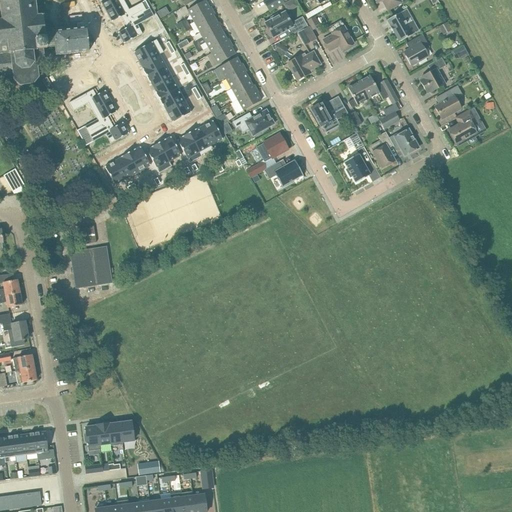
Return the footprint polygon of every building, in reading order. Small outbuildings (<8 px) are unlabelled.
[(10,54),(13,76),(13,81),(19,85),(34,83),(39,77),(38,68),(41,68),(44,64),(43,49),(55,47),(55,55),(88,51),(87,39),(86,29),(65,31),(64,29),(62,29),(55,29),(55,30),(53,30),(53,31),(48,31),(44,3),(35,4),(35,3),(35,4),(34,0),(0,0),(0,3),(2,17),(0,17),(0,43),(7,43),(8,54),(10,54)] [(101,0),(100,1),(106,11),(124,1),(123,0),(101,0)] [(293,0),(291,0),(284,4),(288,11),(297,6),(293,0)] [(396,6),(402,3),(400,0),(374,0),(377,3),(382,0),(387,11),(396,6)] [(124,1),(106,11),(112,22),(121,17),(124,22),(146,10),(142,3),(129,10),(124,1)] [(193,21),(211,11),(205,1),(187,10),(193,21)] [(127,28),(118,33),(124,44),(127,42),(128,43),(132,41),(131,40),(142,34),(137,25),(154,16),(149,8),(146,10),(124,22),(127,28)] [(211,11),(193,21),(199,32),(217,22),(211,11)] [(401,12),(396,15),(387,20),(390,26),(390,27),(393,34),(394,33),(399,42),(408,37),(413,34),(408,25),(414,22),(410,16),(405,19),(401,12)] [(289,37),(308,27),(303,18),(291,24),(285,13),(278,16),(277,14),(271,18),(271,20),(265,23),(273,38),(285,31),(289,37)] [(319,26),(314,17),(307,21),(312,30),(319,26)] [(103,20),(99,30),(106,33),(110,23),(103,20)] [(453,28),(448,21),(439,26),(444,34),(453,28)] [(217,22),(199,32),(205,43),(223,33),(217,22)] [(297,33),(304,46),(316,39),(309,27),(308,27),(297,33)] [(323,40),(324,43),(329,51),(335,48),(335,47),(338,45),(342,51),(354,44),(349,36),(350,34),(348,30),(346,30),(344,27),(332,34),(323,40)] [(223,33),(205,43),(211,54),(229,44),(223,33)] [(410,58),(408,59),(411,66),(418,62),(420,65),(427,61),(425,58),(427,57),(424,50),(429,47),(422,35),(406,44),(409,49),(406,51),(410,58)] [(179,49),(189,44),(187,39),(177,44),(179,49)] [(156,40),(134,52),(140,64),(163,52),(156,40)] [(275,51),(284,57),(289,50),(280,44),(279,42),(272,46),(275,51)] [(0,43),(0,77),(13,76),(10,54),(8,54),(7,43),(0,43)] [(235,55),(229,44),(211,54),(217,64),(235,55)] [(469,54),(464,44),(452,51),(456,58),(463,58),(469,54)] [(163,52),(140,64),(143,69),(142,69),(146,76),(165,66),(159,55),(163,52)] [(301,56),(296,59),(287,64),(297,81),(310,73),(309,71),(320,65),(313,52),(302,58),(301,56)] [(225,78),(243,69),(237,58),(219,67),(225,78)] [(441,58),(427,66),(431,72),(421,77),(422,79),(420,81),(427,94),(429,92),(430,93),(445,84),(437,71),(446,66),(441,58)] [(165,66),(146,76),(150,83),(153,88),(171,77),(165,66)] [(243,69),(225,78),(231,89),(249,79),(243,69)] [(358,82),(368,99),(379,93),(383,100),(388,97),(392,105),(398,101),(386,80),(380,83),(381,84),(376,87),(370,76),(358,82)] [(171,77),(153,88),(156,92),(155,92),(159,99),(178,89),(171,77)] [(249,79),(231,89),(237,100),(255,90),(249,79)] [(53,88),(48,80),(43,83),(48,91),(53,88)] [(368,99),(358,82),(347,88),(354,99),(348,102),(352,109),(368,99)] [(457,86),(452,89),(443,94),(446,100),(434,107),(441,120),(461,109),(455,99),(462,95),(457,86)] [(178,89),(159,99),(163,106),(166,111),(184,101),(178,89)] [(93,90),(69,103),(73,111),(88,103),(93,111),(111,101),(105,91),(96,96),(93,90)] [(261,101),(255,90),(237,100),(243,111),(261,101)] [(97,120),(84,127),(89,134),(110,122),(107,117),(117,112),(111,101),(93,111),(97,120)] [(184,101),(166,111),(172,123),(191,113),(184,101)] [(320,126),(321,126),(325,133),(339,125),(337,120),(348,114),(344,108),(331,115),(324,101),(311,109),(320,126)] [(470,110),(464,113),(455,118),(459,124),(447,131),(455,145),(476,133),(469,120),(474,117),(470,110)] [(267,113),(266,111),(252,119),(249,114),(233,123),(236,128),(245,123),(253,136),(254,135),(255,136),(262,133),(261,131),(274,124),(272,121),(273,121),(269,113),(267,113)] [(355,127),(362,124),(355,112),(348,115),(355,127)] [(379,121),(384,129),(399,121),(394,113),(379,121)] [(217,118),(221,125),(226,123),(222,116),(217,118)] [(212,121),(200,128),(212,149),(213,149),(211,146),(223,140),(212,121)] [(110,122),(89,134),(93,142),(106,135),(110,144),(121,138),(122,139),(126,136),(126,135),(129,134),(123,123),(113,128),(110,122)] [(227,123),(221,127),(225,134),(231,131),(227,123)] [(84,127),(77,131),(81,138),(84,137),(87,136),(89,134),(84,127)] [(196,130),(189,134),(201,157),(202,156),(201,155),(212,149),(200,128),(196,130)] [(389,138),(393,146),(396,152),(401,149),(404,156),(418,148),(408,130),(397,136),(396,134),(389,138)] [(385,132),(379,135),(378,137),(383,146),(372,152),(382,169),(395,161),(388,149),(393,146),(389,138),(385,132)] [(352,136),(349,138),(357,151),(364,147),(356,133),(352,136)] [(84,137),(81,138),(85,146),(93,142),(89,134),(87,136),(84,137)] [(182,138),(177,141),(189,163),(201,157),(189,134),(182,137),(182,138)] [(256,148),(264,163),(288,149),(279,135),(256,148)] [(165,140),(158,143),(171,167),(171,166),(169,162),(181,156),(171,137),(166,140),(165,140)] [(151,148),(146,151),(159,173),(171,167),(158,143),(151,147),(151,148)] [(135,149),(128,153),(138,172),(150,166),(140,147),(135,150),(135,149)] [(239,150),(235,152),(240,160),(243,158),(239,150)] [(121,158),(117,160),(127,179),(138,172),(128,153),(121,157),(121,158)] [(355,183),(370,175),(358,154),(344,162),(347,169),(346,170),(350,178),(352,177),(355,183)] [(117,160),(104,167),(115,185),(127,179),(117,160)] [(276,176),(282,188),(302,176),(303,178),(304,178),(294,160),(282,167),(280,162),(283,160),(265,170),(264,170),(269,179),(267,180),(267,181),(276,176)] [(246,171),(250,178),(264,170),(265,170),(261,163),(246,171)] [(93,227),(88,227),(78,229),(81,245),(96,243),(93,227)] [(106,247),(80,251),(70,253),(76,288),(112,283),(106,247)] [(0,296),(19,293),(17,280),(14,281),(13,274),(0,275),(0,283),(3,283),(4,289),(0,289),(0,296)] [(22,305),(19,293),(0,296),(0,303),(7,302),(8,308),(22,305)] [(28,339),(25,322),(2,326),(3,331),(12,330),(14,341),(23,340),(23,341),(25,341),(24,339),(28,339)] [(0,362),(10,360),(9,353),(0,354),(0,362)] [(31,355),(12,359),(15,371),(20,370),(34,368),(31,355)] [(20,370),(15,371),(17,384),(22,383),(36,380),(34,368),(20,370)] [(119,423),(122,445),(123,445),(122,442),(134,441),(133,435),(135,435),(134,428),(132,429),(131,422),(119,423)] [(109,424),(108,424),(111,446),(122,445),(119,423),(109,425),(109,424)] [(108,424),(97,426),(100,450),(100,445),(110,444),(110,446),(111,446),(108,424)] [(100,450),(97,426),(96,426),(85,428),(86,435),(84,435),(85,441),(87,441),(88,452),(100,450)] [(37,454),(43,453),(43,452),(48,451),(45,433),(34,434),(37,454)] [(26,455),(37,454),(34,434),(23,435),(26,455)] [(15,457),(26,455),(23,435),(13,437),(15,457)] [(5,463),(10,462),(9,458),(15,457),(13,437),(2,438),(5,463)] [(158,462),(138,465),(139,475),(160,472),(158,462)] [(86,467),(85,467),(86,474),(103,472),(103,470),(102,465),(86,467)] [(56,466),(48,467),(49,474),(57,473),(56,466)] [(211,470),(201,471),(203,489),(213,488),(211,470)] [(146,476),(135,477),(136,481),(136,487),(147,485),(147,481),(146,476)] [(33,507),(41,506),(40,492),(32,493),(33,507)] [(194,511),(192,492),(181,493),(183,511),(194,511)] [(193,497),(192,492),(194,511),(206,511),(204,495),(193,497)] [(24,494),(26,508),(33,507),(32,493),(24,494)] [(181,498),(171,500),(172,511),(183,511),(181,493),(180,493),(181,498)] [(19,509),(26,508),(24,494),(17,495),(19,509)] [(10,496),(12,509),(19,509),(17,495),(10,496)] [(5,510),(12,509),(10,496),(3,497),(5,510)] [(160,501),(160,498),(160,499),(161,511),(172,511),(171,500),(160,501)] [(161,511),(160,499),(149,500),(150,511),(161,511)] [(150,511),(149,500),(138,501),(139,511),(150,511)] [(117,504),(117,511),(128,511),(127,501),(117,502),(117,504)] [(138,504),(128,505),(128,511),(139,511),(138,501),(138,504)]
